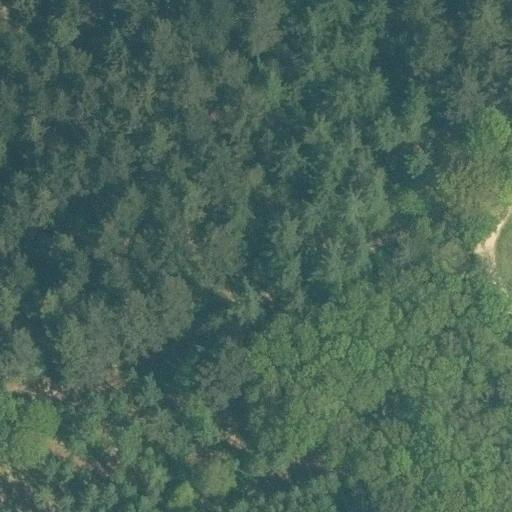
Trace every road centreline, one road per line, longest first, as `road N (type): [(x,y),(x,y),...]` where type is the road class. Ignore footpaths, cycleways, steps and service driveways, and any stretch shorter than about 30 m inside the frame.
road 1 (track): [(487,242),(430,231),(404,235),(0,401)]
road 2 (track): [(511,317),(487,262),(487,242),(511,204)]
